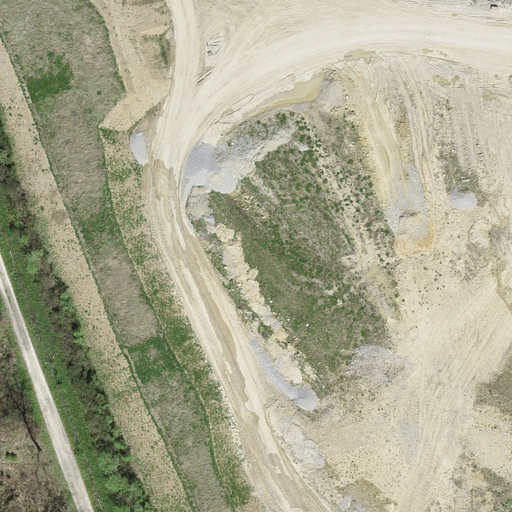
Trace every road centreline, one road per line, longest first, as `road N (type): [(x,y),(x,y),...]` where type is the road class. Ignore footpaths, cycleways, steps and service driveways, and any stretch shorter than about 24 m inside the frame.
road 1 (track): [(0,259),(90,511)]
road 2 (track): [(511,320),(467,396),(428,511)]
